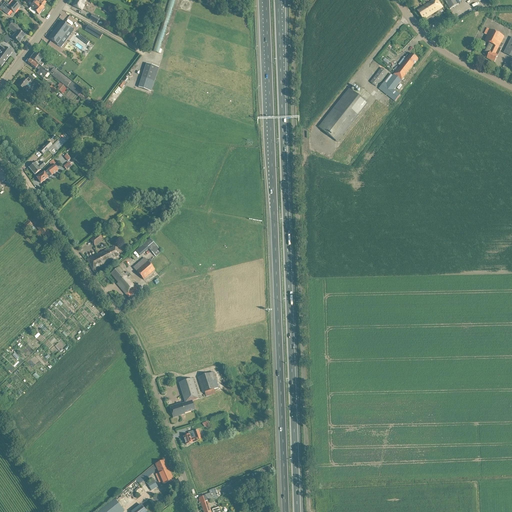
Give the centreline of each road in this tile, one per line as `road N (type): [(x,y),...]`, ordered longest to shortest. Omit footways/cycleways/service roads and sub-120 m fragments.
road 1 (unclassified): [(308,511),(292,78),(303,0)]
road 2 (motorway): [(265,0),(285,511)]
road 3 (motorway): [(297,511),(277,0)]
road 4 (unclassified): [(195,511),(133,337),(0,152)]
road 5 (unclassified): [(511,88),(441,51),(396,0)]
